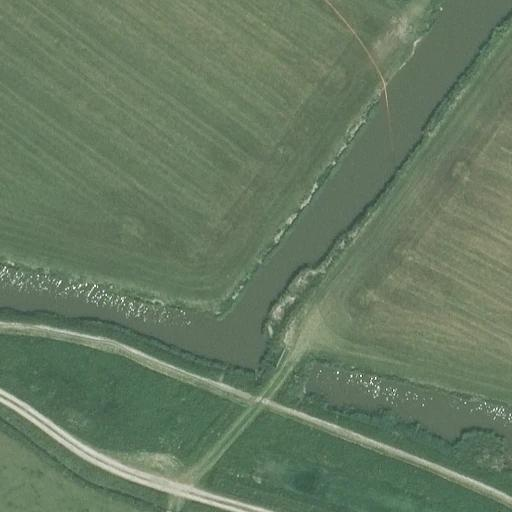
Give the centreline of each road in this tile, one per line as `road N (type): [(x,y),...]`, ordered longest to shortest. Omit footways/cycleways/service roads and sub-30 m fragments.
road 1 (track): [(248,511),(111,469),(0,395)]
road 2 (track): [(174,511),(256,402),(345,307)]
